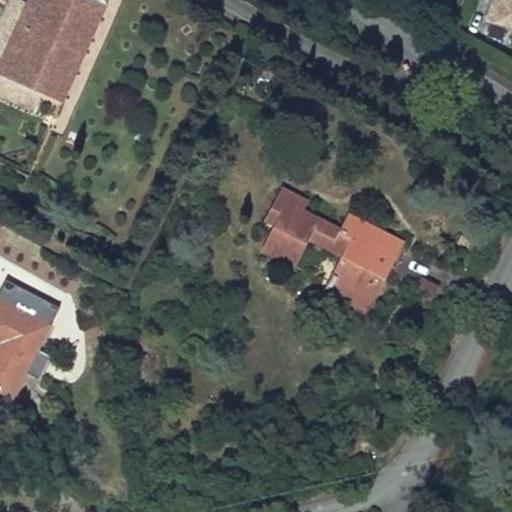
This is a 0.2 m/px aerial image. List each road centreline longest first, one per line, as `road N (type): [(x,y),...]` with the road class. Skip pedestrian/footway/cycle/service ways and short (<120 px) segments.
road 1 (residential): [(511,263),(408,472)]
road 2 (tertiary): [(338,0),(511,109)]
